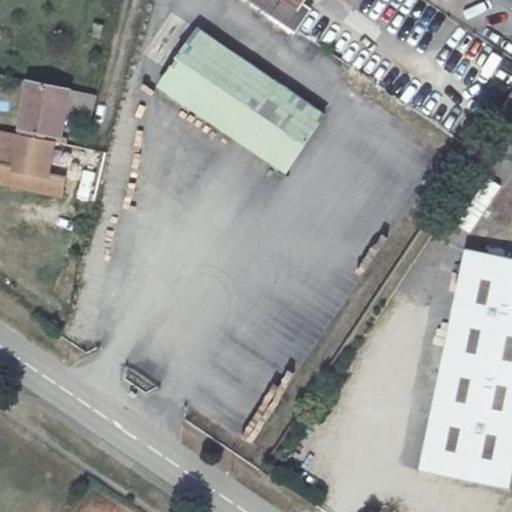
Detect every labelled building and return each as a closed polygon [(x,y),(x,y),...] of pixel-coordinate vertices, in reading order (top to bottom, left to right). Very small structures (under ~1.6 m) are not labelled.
[(419,10),(421,30),(441,29),(439,10),(419,10)] [(319,102),(186,24),(153,83),(285,162),(319,102)] [(439,60),(426,121),(465,131),(470,109),(462,106),(467,87),(454,83),(458,64),(439,60)] [(14,112),(40,117),(55,119),(62,76),(22,69),(14,112)] [(40,117),(14,112),(6,155),(32,160),(40,117)] [(511,247),(463,237),(418,453),(505,473),(511,441),(511,247)]
